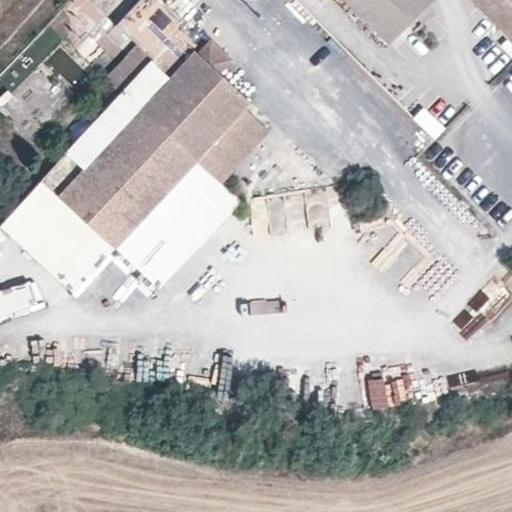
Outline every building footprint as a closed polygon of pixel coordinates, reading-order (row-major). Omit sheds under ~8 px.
[(153,58),(122,92),(42,178),(130,260),(157,285),(176,265),(134,225),(196,160),(227,188),(272,138),(241,109),(250,100),(176,32),(186,22),(162,0),(138,0),(116,24),(138,44),(153,58)] [(430,0),(347,0),(388,42),(430,0)] [(107,78),(122,92),(153,58),(138,44),(107,78)] [(250,100),(241,109),(272,138),(227,188),(233,193),(287,134),(250,100)] [(134,225),(176,265),(238,198),(233,193),(227,188),(196,160),(134,225)] [(130,260),(42,178),(1,222),(90,304),(130,260)] [(473,301),(488,315),(503,301),(510,292),(495,279),(473,301)] [(28,281),(0,290),(0,315),(35,304),(28,281)] [(511,308),(503,301),(488,315),(499,326),(511,312),(511,308)] [(389,366),(388,387),(366,386),(365,407),(401,408),(402,367),(389,366)]
